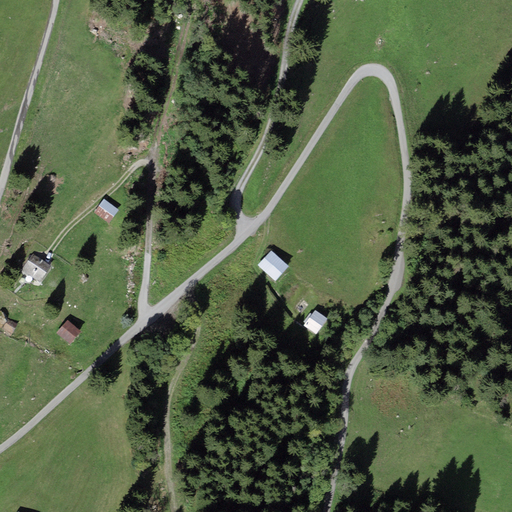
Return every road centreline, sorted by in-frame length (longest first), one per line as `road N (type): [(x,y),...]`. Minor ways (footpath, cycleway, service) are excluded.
road 1 (track): [(145,322),(148,161),(183,0)]
road 2 (track): [(250,227),(237,192),(258,155),(301,0)]
road 3 (track): [(148,161),(51,249)]
